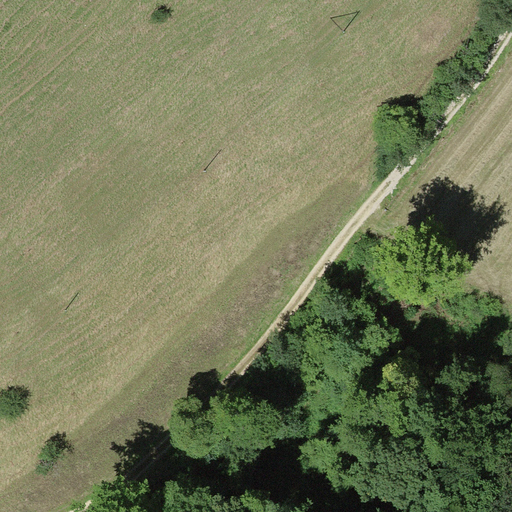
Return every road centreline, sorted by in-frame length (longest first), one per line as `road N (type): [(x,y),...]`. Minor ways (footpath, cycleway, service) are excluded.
road 1 (track): [(511,18),(435,138),(118,498),(90,511)]
road 2 (track): [(118,498),(180,494),(460,341),(511,326)]
